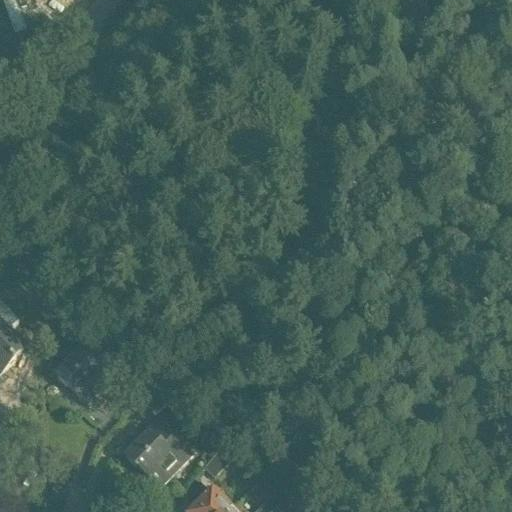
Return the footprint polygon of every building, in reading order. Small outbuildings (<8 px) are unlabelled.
[(12,272),(25,258),(15,247),(2,260),(7,267),(12,272)] [(0,379),(28,351),(10,334),(20,323),(2,305),(0,307),(0,379)] [(84,308),(76,316),(83,322),(91,314),(84,308)] [(90,410),(124,374),(90,340),(75,356),(76,358),(56,379),(68,390),(69,389),(90,410)] [(161,383),(138,360),(129,370),(142,383),(130,394),(140,404),(161,383)] [(155,419),(176,397),(161,383),(140,404),(155,419)] [(160,491),(194,456),(160,422),(145,438),(146,439),(126,460),(138,472),(139,471),(160,491)] [(214,482),(239,458),(228,447),(203,471),(214,482)] [(216,491),(195,511),(232,511),(234,510),(216,491)] [(287,511),(290,509),(279,499),(266,511),(287,511)]
